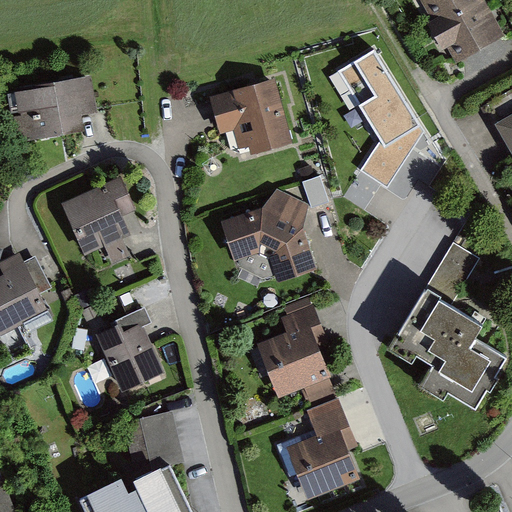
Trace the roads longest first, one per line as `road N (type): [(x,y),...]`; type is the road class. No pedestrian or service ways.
road 1 (residential): [(234,511),(155,165),(140,154),(104,154),(31,185),(17,204),(26,240)]
road 2 (residential): [(511,229),(415,73)]
road 3 (residential): [(372,511),(484,465),(511,439)]
